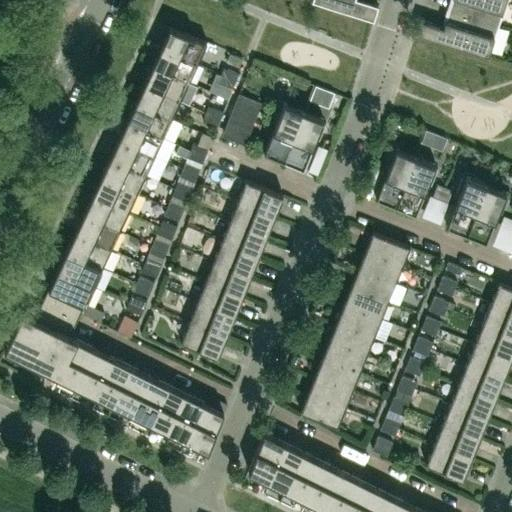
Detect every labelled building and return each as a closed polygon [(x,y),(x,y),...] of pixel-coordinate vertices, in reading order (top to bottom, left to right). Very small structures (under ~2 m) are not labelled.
[(378,3),(367,0),(315,0),(373,18),(378,3)] [(498,24),(505,0),(451,0),(448,9),(498,24)] [(488,55),(498,24),(448,9),(443,26),(420,19),(416,32),(488,55)] [(197,62),(207,41),(169,26),(160,45),(197,62)] [(501,53),(511,51),(511,32),(498,34),(501,53)] [(188,81),(197,62),(160,45),(152,64),(188,81)] [(179,99),(188,81),(152,64),(143,82),(179,99)] [(223,66),(220,73),(235,79),(238,72),(223,66)] [(232,86),(235,79),(220,73),(217,80),(232,86)] [(171,118),(179,99),(143,82),(135,101),(171,118)] [(237,97),(221,142),(244,150),(260,106),(237,97)] [(162,136),(171,118),(135,101),(126,119),(162,136)] [(283,159),(303,110),(284,102),(282,105),(279,104),(272,121),(275,122),(264,151),(283,159)] [(208,104),(205,111),(220,117),(223,110),(208,104)] [(319,139),(325,122),(322,121),(323,118),(303,110),(283,159),(303,167),(315,138),(319,139)] [(217,124),(220,117),(205,111),(202,118),(217,124)] [(154,155),(162,136),(126,119),(117,138),(154,155)] [(145,173),(154,155),(117,138),(109,156),(145,173)] [(192,142),(189,149),(205,155),(207,148),(192,142)] [(395,205),(415,155),(396,147),(394,150),(391,149),(384,166),(387,167),(376,197),(395,205)] [(202,162),(205,155),(189,149),(187,156),(202,162)] [(431,185),(437,167),(434,166),(435,163),(415,155),(395,205),(415,213),(427,183),(431,185)] [(136,192),(145,173),(109,156),(100,175),(136,192)] [(185,161),(182,168),(197,174),(200,167),(185,161)] [(383,169),(373,165),(369,174),(379,178),(383,169)] [(194,181),(197,174),(182,168),(179,175),(194,181)] [(128,210),(136,192),(100,175),(91,193),(128,210)] [(466,233),(486,183),(466,175),(465,178),(461,177),(454,194),(458,196),(446,225),(466,233)] [(274,214),(282,194),(245,179),(237,199),(274,214)] [(177,180),(174,187),(189,193),(192,186),(177,180)] [(439,199),(445,184),(437,181),(431,195),(439,199)] [(501,213),(508,196),(504,194),(506,191),(486,183),(466,233),(486,241),(498,212),(501,213)] [(453,187),(445,184),(439,199),(447,202),(453,187)] [(186,200),(189,193),(174,187),(171,194),(186,200)] [(119,229),(128,210),(91,193),(83,212),(119,229)] [(440,227),(448,206),(428,198),(420,219),(440,227)] [(156,220),(161,206),(139,199),(134,212),(156,220)] [(169,199),(166,206),(181,212),(184,205),(169,199)] [(266,234),(274,214),(237,199),(229,219),(266,234)] [(179,219),(181,212),(166,206),(164,213),(179,219)] [(110,247),(119,229),(83,212),(74,230),(110,247)] [(509,227),(511,220),(511,217),(502,214),(499,223),(509,227)] [(162,218),(159,225),(174,231),(177,224),(162,218)] [(258,254),(266,234),(229,219),(221,239),(258,254)] [(171,238),(174,231),(159,225),(156,232),(171,238)] [(102,266),(110,247),(74,230),(66,249),(102,266)] [(402,263),(409,245),(372,230),(365,248),(402,263)] [(154,237),(151,244),(166,250),(169,243),(154,237)] [(250,275),(258,254),(221,239),(213,260),(250,275)] [(163,257),(166,250),(151,244),(148,251),(163,257)] [(395,281),(402,263),(365,248),(358,266),(395,281)] [(93,284),(102,266),(66,249),(57,267),(93,284)] [(146,256),(144,263),(159,269),(161,262),(146,256)] [(242,295),(250,275),(213,260),(205,280),(242,295)] [(460,273),(463,266),(448,260),(445,267),(460,273)] [(156,276),(159,269),(144,263),(141,270),(156,276)] [(388,299),(395,281),(358,266),(350,284),(388,299)] [(85,303),(93,284),(57,267),(48,286),(85,303)] [(442,274),(439,281),(454,287),(457,280),(442,274)] [(139,275),(136,282),(151,288),(154,281),(139,275)] [(234,315),(242,295),(205,280),(197,300),(234,315)] [(451,294),(454,287),(439,281),(436,288),(451,294)] [(511,310),(511,286),(498,281),(490,301),(511,310)] [(148,295),(151,288),(136,282),(133,289),(148,295)] [(380,317),(388,299),(350,284),(343,302),(380,317)] [(70,335),(70,334),(85,303),(48,286),(48,287),(34,317),(70,335)] [(131,294),(128,301),(143,307),(146,300),(131,294)] [(434,294),(431,301),(446,307),(449,300),(434,294)] [(140,314),(143,307),(128,301),(123,299),(120,305),(125,307),(125,308),(140,314)] [(226,335),(234,315),(197,300),(188,320),(226,335)] [(443,314),(446,307),(431,301),(428,308),(443,314)] [(511,333),(511,310),(490,301),(482,321),(511,333)] [(373,335),(380,317),(343,302),(336,320),(373,335)] [(88,303),(83,312),(100,320),(104,310),(88,303)] [(70,335),(34,317),(22,310),(13,329),(63,355),(73,336),(70,334),(70,335)] [(426,314),(423,321),(438,327),(441,320),(426,314)] [(132,338),(138,326),(125,319),(119,331),(132,338)] [(217,356),(226,335),(188,320),(180,341),(217,356)] [(366,353),(373,335),(336,320),(329,338),(366,353)] [(435,334),(438,327),(423,321),(420,328),(435,334)] [(511,356),(511,353),(511,333),(482,321),(474,341),(511,356)] [(63,355),(13,329),(4,348),(54,373),(63,355)] [(418,334),(415,341),(430,347),(433,340),(418,334)] [(77,385),(95,347),(73,336),(63,355),(54,373),(77,385)] [(359,370),(366,353),(329,338),(322,355),(359,370)] [(427,354),(430,347),(415,341),(412,348),(427,354)] [(503,377),(511,356),(474,341),(466,362),(503,377)] [(95,394),(113,356),(95,347),(77,385),(95,394)] [(410,354),(407,361),(422,367),(425,360),(410,354)] [(352,388),(359,370),(322,355),(314,373),(352,388)] [(113,403),(132,365),(113,356),(95,394),(113,403)] [(419,374),(422,367),(407,361),(404,368),(419,374)] [(495,397),(503,377),(466,362),(458,382),(495,397)] [(131,412),(150,374),(132,365),(113,403),(131,412)] [(344,406),(352,388),(314,373),(307,391),(344,406)] [(439,395),(444,382),(422,373),(417,385),(439,395)] [(150,421),(168,383),(150,374),(131,412),(150,421)] [(402,374),(399,381),(414,387),(417,380),(402,374)] [(411,394),(414,387),(399,381),(396,388),(411,394)] [(487,417),(495,397),(458,382),(450,402),(487,417)] [(168,430),(186,392),(168,383),(150,421),(168,430)] [(337,425),(344,406),(307,391),(300,410),(337,425)] [(186,439),(205,401),(186,392),(168,430),(186,439)] [(394,394),(391,401),(406,407),(409,400),(394,394)] [(207,450),(223,411),(205,401),(186,439),(207,450)] [(403,414),(406,407),(391,401),(388,408),(403,414)] [(479,437),(487,417),(450,402),(441,422),(479,437)] [(386,414),(383,421),(398,427),(401,420),(386,414)] [(395,434),(398,427),(383,421),(380,428),(395,434)] [(471,457),(479,437),(441,422),(433,442),(471,457)] [(266,479),(285,441),(263,430),(248,470),(266,479)] [(387,454),(392,440),(377,434),(372,448),(387,454)] [(284,488),(304,450),(285,441),(266,479),(284,488)] [(462,478),(471,457),(433,442),(425,463),(462,478)] [(303,497),(322,459),(304,450),(284,488),(303,497)] [(321,506),(340,468),(322,459),(303,497),(321,506)] [(333,511),(340,511),(359,478),(340,468),(321,506),(333,511)] [(363,511),(377,487),(359,478),(340,511),(363,511)] [(386,511),(395,496),(377,487),(363,511),(386,511)] [(409,511),(413,505),(395,496),(386,511),(409,511)]
